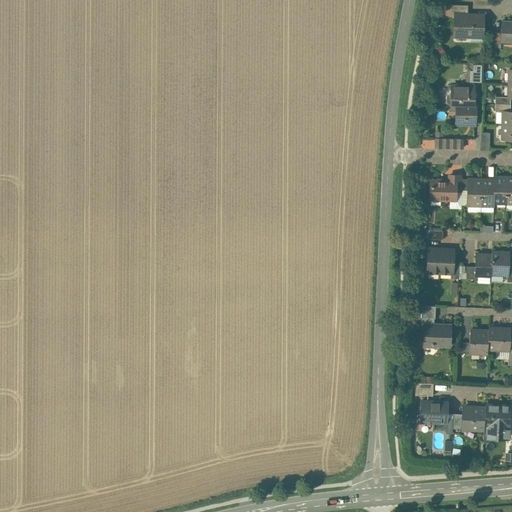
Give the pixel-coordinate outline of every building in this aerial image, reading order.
[(467,5),(449,4),(449,15),(457,15),(457,14),(467,15),(467,5)] [(467,15),(457,14),(457,15),(456,33),(481,34),(481,36),(482,36),(482,34),(483,15),(467,15)] [(511,21),(501,20),(500,32),(500,42),(511,42),(511,21)] [(483,62),(471,62),(471,68),(468,68),(468,80),(482,80),(483,62)] [(474,86),(451,85),(451,91),(446,95),(445,101),(450,105),(456,105),(473,106),(473,105),(474,86)] [(473,106),(456,105),(455,124),(474,124),(475,105),(473,105),(473,106)] [(511,110),(510,111),(502,111),(502,125),(511,124),(511,110)] [(511,124),(502,125),(502,139),(511,138),(511,124)] [(489,147),(489,131),(481,131),(481,148),(489,147)] [(463,139),(435,138),(435,147),(462,148),(463,139)] [(462,175),(449,175),(449,181),(455,181),(455,192),(461,192),(462,175)] [(506,177),(494,177),(494,176),(493,176),(493,180),(493,204),(493,207),(493,201),(505,201),(505,207),(506,207),(506,177)] [(493,180),(468,179),(468,178),(467,204),(467,203),(480,204),(480,210),(480,204),(493,204),(493,180)] [(446,181),(444,182),(439,182),(436,179),(434,180),(430,180),(429,198),(440,198),(442,200),(445,200),(446,199),(455,199),(455,192),(455,181),(449,181),(446,181)] [(443,230),(429,230),(428,238),(442,239),(443,230)] [(453,249),(428,247),(427,272),(451,273),(452,273),(452,262),(453,249)] [(508,252),(491,251),(491,254),(490,274),(491,274),(507,274),(508,262),(508,252)] [(491,254),(476,253),(475,266),(475,275),(476,275),(491,275),(491,274),(490,274),(491,254)] [(475,266),(466,265),(465,278),(476,278),(476,275),(475,275),(475,266)] [(450,325),(433,324),(433,318),(434,318),(435,306),(421,305),(421,324),(424,324),(423,347),(424,347),(425,342),(430,342),(430,344),(431,344),(435,348),(439,345),(449,345),(450,325)] [(509,328),(488,327),(488,330),(487,348),(508,349),(508,341),(509,328)] [(488,330),(471,329),(470,352),(487,353),(487,348),(488,330)] [(433,383),(415,382),(414,395),(432,395),(433,383)] [(446,401),(423,400),(422,421),(426,422),(426,424),(429,424),(429,422),(445,422),(446,401)] [(509,405),(485,404),(484,407),(484,425),(486,425),(486,431),(496,432),(496,433),(507,433),(508,426),(509,426),(509,422),(509,405)] [(484,407),(462,406),(462,414),(461,428),(483,429),(484,425),(484,407)] [(462,414),(452,413),(451,428),(461,428),(462,414)]
